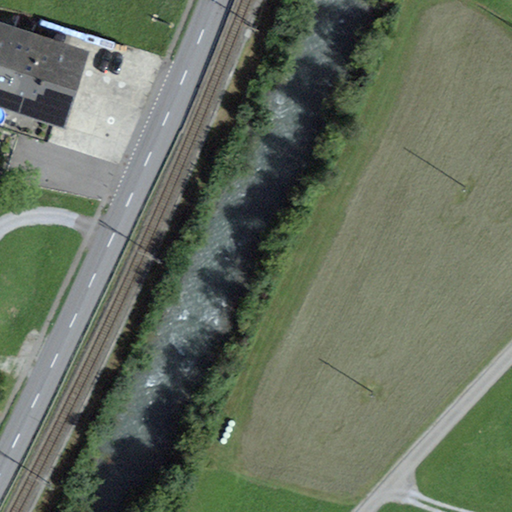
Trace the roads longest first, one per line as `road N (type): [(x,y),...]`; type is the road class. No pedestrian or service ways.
road 1 (primary): [(215,0),(0,472)]
road 2 (residential): [(511,355),(367,511)]
